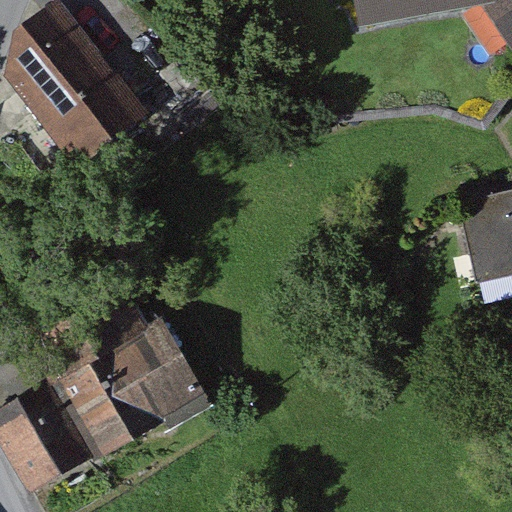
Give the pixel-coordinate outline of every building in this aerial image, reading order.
[(350,0),(356,31),(486,10),(483,0),(350,0)] [(511,48),(511,0),(483,0),(486,10),(511,48)] [(84,180),(154,127),(65,9),(21,42),(11,83),(84,180)] [(511,197),(464,208),(481,287),(511,280),(511,197)] [(50,390),(93,462),(202,398),(161,328),(152,333),(132,299),(32,359),(50,390)] [(0,419),(0,431),(38,495),(93,462),(50,390),(0,419)]
